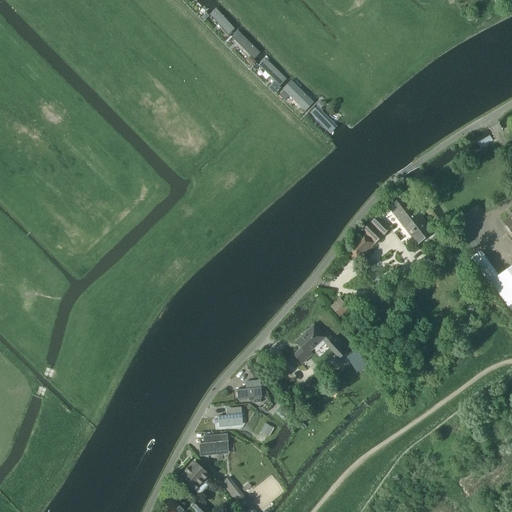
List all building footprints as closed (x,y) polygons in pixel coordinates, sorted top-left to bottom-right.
[(206,0),(196,0),(207,11),(212,5),(206,0)] [(216,8),(210,14),(230,35),(236,30),(216,8)] [(238,30),(232,37),(255,60),(261,54),(238,30)] [(246,61),(251,66),(255,62),(250,57),(246,61)] [(265,58),(259,64),(282,86),(288,80),(265,58)] [(290,81),(283,89),(306,111),(314,104),(290,81)] [(316,108),(310,114),(334,137),(339,131),(316,108)] [(489,135),(477,142),(480,147),(492,140),(489,135)] [(416,244),(432,232),(419,215),(424,212),(418,205),(414,208),(404,196),(388,208),(416,244)] [(383,218),(390,212),(388,209),(380,215),(383,218)] [(375,244),(390,227),(376,214),(361,231),(364,233),(347,253),(358,263),(374,243),(375,244)] [(511,215),(503,222),(511,234),(511,215)] [(511,266),(499,276),(481,251),(471,258),(489,283),(490,282),(511,311),(511,266)] [(339,317),(348,309),(339,299),(330,307),(339,317)] [(391,306),(385,312),(389,317),(396,310),(391,306)] [(325,329),(321,333),(313,325),(298,340),(303,346),(293,355),(301,364),(312,353),(310,351),(322,340),(326,344),(325,344),(339,359),(348,350),(335,336),(333,337),(325,329)] [(346,356),(357,372),(367,366),(356,350),(346,356)] [(257,374),(253,368),(249,371),(251,373),(252,374),(254,379),(259,378),(257,374)] [(245,390),(237,391),(238,399),(249,398),(249,401),(252,403),(261,402),(259,389),(258,380),(244,381),(245,390)] [(280,405),(276,411),(285,417),(289,412),(280,405)] [(241,425),(240,416),(239,407),(226,408),(226,417),(218,418),(219,426),(241,425)] [(269,436),(274,428),(264,422),(260,431),(269,436)] [(205,444),(199,444),(199,445),(200,453),(222,451),(228,451),(227,441),(228,441),(227,434),(204,436),(205,444)] [(194,462),(181,476),(190,485),(195,489),(195,490),(199,493),(208,483),(204,479),(208,475),(206,474),(194,462)] [(252,511),(227,478),(221,483),(243,511),(252,511)] [(186,511),(171,496),(160,511),(161,511),(186,511)] [(209,511),(196,498),(190,505),(197,511),(209,511)]
